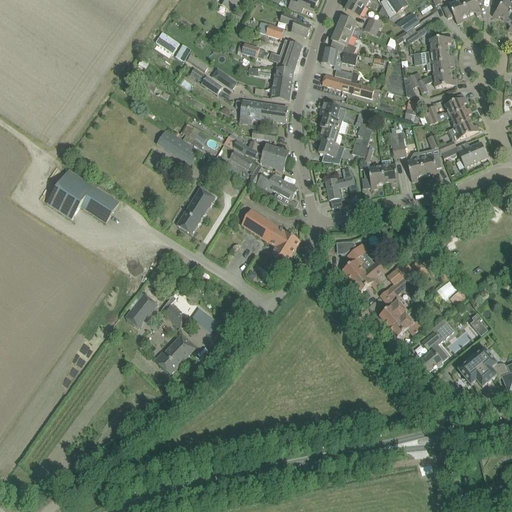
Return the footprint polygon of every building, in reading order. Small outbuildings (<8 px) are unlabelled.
[(223,0),(221,5),(231,11),(237,0),(223,0)] [(292,0),(289,9),(301,14),(304,9),(314,13),(319,0),(318,0),(292,0)] [(368,5),(359,0),(352,0),(347,11),(360,19),(368,5)] [(403,0),(387,0),(398,15),(408,7),(403,0)] [(439,0),(432,0),(436,8),(442,5),(439,0)] [(461,0),(462,1),(468,17),(475,14),(477,17),(482,15),(478,5),(484,3),(482,0),(461,0)] [(500,18),(506,23),(511,15),(511,8),(503,0),(500,0),(496,5),(500,9),(493,17),(498,21),(500,18)] [(468,17),(462,1),(449,7),(449,6),(443,8),(448,20),(454,17),(457,25),(463,23),(462,20),(468,17)] [(383,8),(379,15),(387,19),(388,17),(383,8)] [(312,27),(306,25),(305,25),(306,24),(283,15),(281,22),(294,27),(292,34),(307,40),(312,27)] [(406,33),(419,24),(413,15),(397,26),(406,33)] [(343,19),(336,34),(351,40),(357,25),(343,19)] [(370,21),(367,27),(378,32),(381,27),(370,21)] [(261,24),(258,33),(282,40),(285,31),(261,24)] [(378,32),(367,27),(364,32),(375,38),(378,32)] [(399,46),(406,41),(417,34),(418,33),(415,29),(406,34),(406,33),(396,41),(399,46)] [(181,46),(161,32),(153,44),(173,57),(181,46)] [(343,53),(354,56),(357,49),(349,45),(351,40),(336,34),(332,43),(333,43),(331,49),(340,52),(343,53)] [(417,34),(406,41),(410,46),(420,39),(417,34)] [(430,41),(431,53),(431,54),(448,52),(448,45),(451,45),(451,39),(430,41)] [(179,53),(188,58),(195,46),(186,41),(179,53)] [(281,59),(277,69),(295,72),(297,64),(303,48),(286,42),(281,59)] [(258,59),(264,60),(267,52),(260,50),(260,49),(245,45),(242,55),(258,59)] [(354,56),(343,53),(340,53),(338,53),(324,50),(321,65),(335,68),(336,63),(345,65),(356,67),(358,56),(354,56)] [(427,66),(433,65),(453,63),(452,57),(449,58),(448,52),(431,54),(431,53),(421,54),(422,55),(414,56),(416,67),(427,66)] [(210,75),(214,69),(192,55),(188,61),(210,75)] [(141,60),(138,65),(146,69),(148,64),(141,60)] [(433,72),(434,76),(434,77),(451,75),(450,69),(454,69),(453,63),(433,65),(427,66),(428,72),(433,72)] [(277,69),(275,80),(293,82),(295,72),(277,69)] [(191,75),(203,84),(202,85),(218,96),(223,89),(207,78),(195,70),(191,75)] [(218,71),(212,79),(232,92),(238,85),(228,79),(229,78),(218,71)] [(337,71),(335,78),(352,82),(353,75),(337,71)] [(419,88),(417,83),(414,76),(407,79),(405,71),(403,71),(407,98),(418,101),(414,90),(419,88)] [(128,74),(123,82),(136,88),(140,81),(128,74)] [(423,81),(417,83),(419,88),(423,95),(429,93),(426,86),(435,82),(435,89),(446,88),(456,87),(455,81),(452,81),(451,75),(434,77),(434,76),(423,81)] [(374,90),(345,82),(325,76),(322,86),(371,100),(374,90)] [(143,80),(140,86),(146,89),(149,83),(143,80)] [(275,80),(272,100),(280,102),(290,103),(293,82),(275,80)] [(434,126),(450,119),(450,118),(469,110),(466,111),(463,106),(467,104),(463,96),(454,100),(455,103),(445,107),(448,114),(446,115),(444,114),(439,116),(435,107),(433,107),(428,109),(430,114),(429,114),(424,117),(428,128),(434,126)] [(409,101),(407,110),(405,121),(418,124),(420,114),(418,114),(419,112),(419,113),(421,104),(409,101)] [(277,123),(287,125),(289,109),(279,108),(243,102),(237,102),(236,110),(242,110),(241,118),(240,124),(252,127),(253,120),(277,123)] [(320,116),(325,118),(338,121),(341,110),(324,104),(320,116)] [(450,118),(450,119),(455,129),(471,122),(468,116),(471,115),(469,110),(450,118)] [(364,139),(367,129),(368,126),(362,125),(364,120),(362,115),(360,115),(357,124),(357,123),(356,127),(361,128),(358,137),(364,139)] [(339,134),(343,136),(347,124),(338,121),(325,118),(321,129),(322,130),(322,129),(339,135),(339,134)] [(471,122),(455,129),(458,136),(454,137),(456,142),(460,140),(479,132),(476,127),(473,128),(471,122)] [(200,133),(195,129),(189,125),(183,134),(186,136),(184,140),(201,151),(204,147),(195,141),(200,133)] [(318,141),(323,143),(336,146),(339,134),(339,135),(322,129),(322,130),(318,141)] [(363,142),(369,144),(373,131),(367,129),(364,139),(363,142)] [(401,159),(397,135),(396,129),(392,130),(393,135),(391,136),(393,148),(392,148),(394,160),(401,159)] [(167,131),(157,145),(191,168),(201,153),(167,131)] [(257,139),(264,140),(277,142),(278,135),(258,133),(257,139)] [(403,134),(397,135),(401,159),(407,158),(405,146),(403,134)] [(433,152),(439,149),(439,148),(434,137),(428,139),(433,152)] [(264,156),(251,149),(249,148),(238,142),(233,149),(247,157),(256,160),(262,162),(261,165),(274,170),(284,173),(287,163),(264,156)] [(359,154),(365,156),(367,151),(369,144),(363,142),(362,145),(359,154)] [(439,149),(442,155),(457,149),(454,142),(439,148),(439,149)] [(323,143),(319,155),(324,156),(322,164),(340,166),(345,149),(336,146),(323,143)] [(252,144),(251,149),(264,156),(287,163),(290,153),(267,146),(266,149),(259,147),(252,144)] [(358,158),(359,154),(362,145),(356,144),(352,156),(358,158)] [(367,151),(365,156),(363,162),(362,171),(364,171),(365,180),(370,180),(372,190),(377,190),(377,186),(385,185),(383,168),(370,170),(369,164),(370,162),(373,163),(375,156),(372,156),(373,152),(371,152),(373,145),(369,144),(367,151)] [(457,149),(442,155),(445,161),(450,158),(452,160),(454,160),(456,159),(457,158),(457,155),(459,155),(465,169),(488,159),(482,144),(470,149),(468,144),(457,149)] [(266,171),(259,167),(235,152),(230,160),(249,172),(249,171),(252,173),(251,175),(253,176),(251,179),(252,179),(257,182),(258,183),(257,185),(266,191),(267,190),(277,194),(274,198),(288,208),(296,211),(299,204),(292,202),(298,191),(274,177),(271,182),(263,177),(266,171)] [(425,177),(421,160),(419,154),(414,155),(410,163),(408,164),(412,184),(418,182),(417,179),(425,177)] [(439,156),(421,160),(425,177),(432,176),(433,179),(439,178),(437,171),(442,170),(439,156)] [(383,168),(385,185),(392,185),(392,188),(398,187),(396,167),(392,167),(391,161),(382,162),(383,168)] [(234,168),(231,173),(238,177),(241,172),(234,168)] [(47,205),(64,215),(72,221),(81,208),(106,224),(120,204),(94,187),(69,171),(47,205)] [(252,179),(249,184),(256,188),(257,185),(258,183),(257,182),(252,179)] [(340,200),(338,190),(350,188),(352,198),(351,198),(353,205),(359,204),(357,185),(355,185),(354,179),(346,180),(337,182),(337,180),(326,183),(330,202),(331,202),(333,210),(344,208),(342,199),(340,200)] [(192,236),(206,213),(210,208),(216,199),(201,189),(195,199),(192,204),(177,227),(192,236)] [(301,243),(252,211),(243,227),(276,249),(272,255),(279,260),(278,261),(285,265),(286,264),(288,265),(301,243)] [(345,256),(356,247),(354,243),(344,244),(345,255),(345,256)] [(343,272),(352,283),(364,273),(365,273),(369,270),(360,259),(368,253),(362,246),(348,257),(353,263),(351,264),(352,265),(343,272)] [(438,250),(434,254),(437,259),(442,255),(438,250)] [(432,256),(429,258),(435,266),(438,263),(432,256)] [(364,273),(352,283),(361,294),(371,285),(376,292),(383,287),(377,280),(385,274),(377,263),(369,270),(365,273),(364,273)] [(388,278),(395,287),(413,271),(406,263),(388,278)] [(380,318),(389,328),(401,318),(402,319),(406,315),(409,313),(398,300),(400,298),(399,297),(408,290),(409,291),(429,275),(421,265),(413,271),(395,287),(381,298),(385,303),(390,309),(388,311),(380,318)] [(250,271),(247,277),(253,281),(257,275),(250,271)] [(447,274),(441,279),(444,283),(451,278),(447,274)] [(437,292),(445,301),(457,291),(450,282),(437,292)] [(450,300),(458,309),(468,300),(461,291),(450,300)] [(145,296),(127,318),(140,328),(157,306),(145,296)] [(172,304),(163,313),(181,330),(188,323),(180,315),(182,313),(172,304)] [(401,318),(389,328),(393,334),(393,336),(395,339),(397,339),(398,339),(406,333),(408,331),(413,337),(420,332),(423,329),(418,322),(414,325),(410,320),(406,315),(402,319),(401,318)] [(435,334),(430,338),(422,345),(427,351),(428,350),(431,354),(418,365),(427,376),(437,368),(439,369),(442,366),(442,364),(443,363),(437,356),(441,353),(437,348),(454,333),(444,321),(432,331),(435,334)] [(486,329),(479,335),(481,338),(488,332),(486,329)] [(163,369),(170,376),(197,349),(189,342),(183,336),(157,363),(163,369)] [(469,356),(467,357),(467,361),(465,363),(467,366),(457,374),(469,389),(477,382),(483,389),(498,377),(500,380),(503,379),(509,394),(511,393),(511,366),(508,368),(507,367),(504,365),(501,365),(498,366),(486,351),(478,358),(475,354),(473,356),(469,356)]
